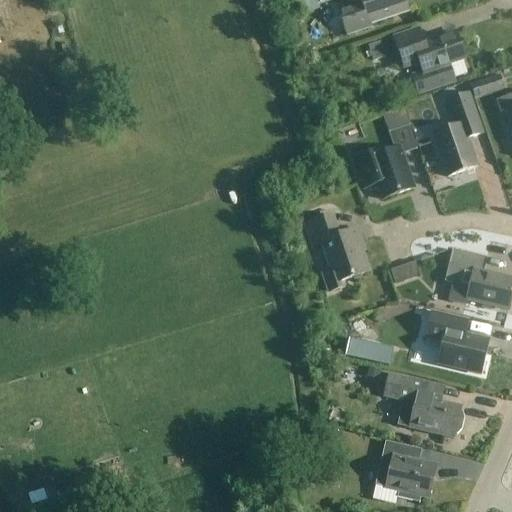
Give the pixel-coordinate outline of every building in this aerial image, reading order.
[(333,0),(338,2),(341,1),(343,8),(337,10),(346,37),(371,28),(370,25),(409,12),(404,0),(333,0)] [(454,84),(453,79),(466,75),(462,62),(464,61),(455,34),(455,32),(422,43),(418,31),(418,29),(393,38),(394,39),(394,40),(385,43),(389,57),(398,54),(403,69),(418,64),(422,75),(412,78),(418,96),(454,84)] [(479,97),(503,89),(499,77),(475,84),(479,97)] [(432,136),(446,178),(476,168),(467,141),(482,136),(468,93),(446,101),(455,128),(432,136)] [(511,96),(494,103),(503,130),(509,128),(511,135),(511,96)] [(413,189),(401,155),(416,150),(408,128),(389,134),(394,151),(380,156),(378,150),(353,159),(364,191),(376,187),(381,200),(413,189)] [(322,243),(331,270),(320,274),(327,295),(343,290),(341,282),(368,274),(354,232),(338,237),(331,217),(304,225),(311,247),(322,243)] [(444,283),(453,286),(449,302),(466,306),(466,303),(507,313),(511,293),(511,282),(482,275),(485,261),(451,253),(444,283)] [(395,286),(403,283),(398,270),(391,272),(395,286)] [(437,366),(479,376),(488,343),(451,334),(454,322),(430,316),(424,339),(442,343),(437,366)] [(380,372),(367,369),(365,378),(378,381),(380,372)] [(453,440),(454,436),(456,437),(461,432),(464,420),(462,414),(459,413),(460,409),(441,404),(444,390),(428,386),(387,377),(382,399),(414,407),(409,429),(453,440)] [(428,501),(435,469),(405,461),(408,450),(384,444),(377,471),(373,487),(368,486),(398,494),(396,499),(418,505),(420,499),(428,501)]
